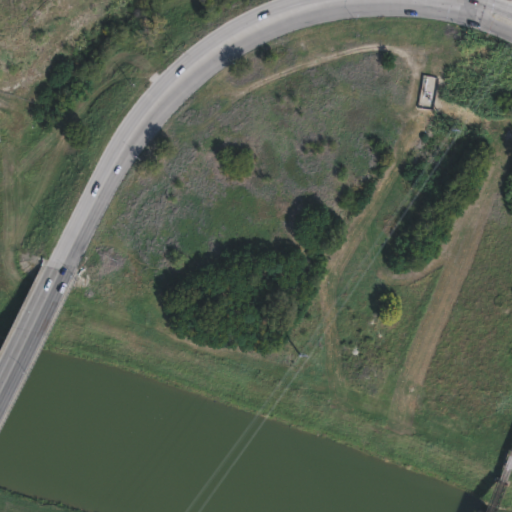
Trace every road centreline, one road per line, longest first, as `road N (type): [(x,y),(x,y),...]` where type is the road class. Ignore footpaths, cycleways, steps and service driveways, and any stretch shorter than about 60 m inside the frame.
road 1 (tertiary): [(321,0),(210,48),(170,87),(130,139),(62,262)]
road 2 (tertiary): [(62,262),(0,384)]
